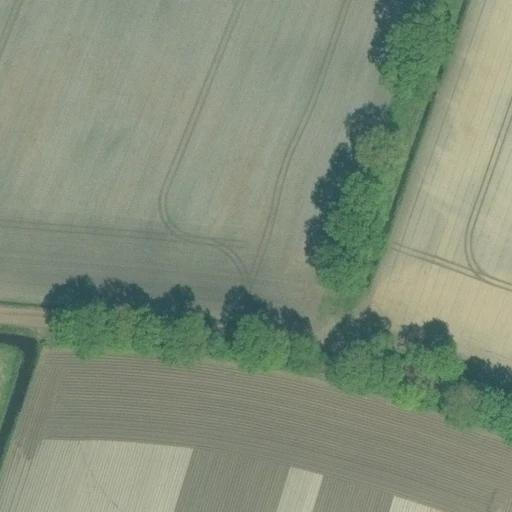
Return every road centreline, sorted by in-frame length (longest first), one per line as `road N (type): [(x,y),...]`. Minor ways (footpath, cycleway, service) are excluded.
road 1 (track): [(0,307),(320,346),(511,407)]
road 2 (track): [(320,346),(444,0)]
